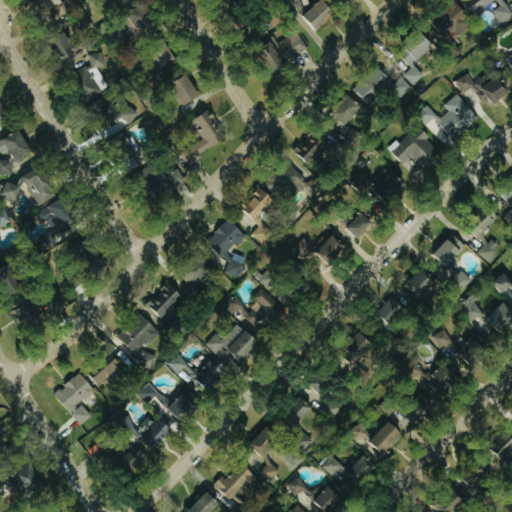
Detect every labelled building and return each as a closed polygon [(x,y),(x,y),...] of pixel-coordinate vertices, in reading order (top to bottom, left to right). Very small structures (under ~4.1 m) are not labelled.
[(78,6),(73,0),(66,0),(63,3),(60,0),(48,0),(47,2),(59,20),(78,6)] [(320,30),(337,12),(324,0),(322,0),(306,17),(320,30)] [(441,20),(458,39),(475,23),(459,4),(441,20)] [(130,13),(142,37),(159,29),(147,5),(130,13)] [(309,48),(298,31),(278,43),(277,43),(262,52),(275,74),(289,66),(286,62),(309,48)] [(53,37),(63,63),(78,58),(68,32),(53,37)] [(403,45),(410,53),(404,59),(412,68),(405,75),(414,85),(425,75),(416,65),(436,46),(424,34),(417,41),(412,36),(403,45)] [(78,69),(82,96),(107,93),(103,67),(107,67),(105,53),(90,55),(92,67),(78,69)] [(356,90),(373,107),(390,89),(406,105),(418,93),(402,77),(396,84),(379,67),(356,90)] [(464,93),(474,87),(483,103),(492,98),(495,102),(511,93),(502,76),(491,82),(487,75),(475,82),(470,73),(457,81),(464,93)] [(452,139),(480,119),(461,93),(445,104),(451,112),(441,119),(430,105),(418,114),(426,126),(437,118),(452,139)] [(122,111),(105,95),(91,109),(107,125),(111,121),(122,132),(139,114),(129,104),(122,111)] [(0,129),(10,127),(1,96),(0,96),(0,129)] [(345,126),(364,109),(352,96),(333,113),(345,126)] [(183,152),(189,162),(229,139),(212,110),(193,121),(204,140),(183,152)] [(412,155),(425,167),(442,150),(419,126),(394,151),(405,162),(412,155)] [(13,164),(35,151),(22,129),(0,142),(0,150),(4,157),(0,159),(0,165),(6,175),(16,169),(13,164)] [(307,163),(329,144),(316,130),(294,149),(307,163)] [(156,195),(180,182),(182,187),(187,184),(178,166),(164,174),(157,161),(143,169),(156,195)] [(257,190),(242,219),(247,227),(251,224),(259,228),(274,201),(284,193),(293,198),(302,191),(313,197),(326,187),(321,180),(316,178),(308,183),(295,165),(290,163),(274,174),(271,180),(257,190)] [(60,195),(44,166),(0,189),(7,202),(30,189),(39,206),(60,195)] [(391,205),(408,186),(393,173),(376,192),(391,205)] [(73,235),(69,228),(82,220),(67,196),(41,212),(60,243),(73,235)] [(342,222),(360,239),(378,220),(366,209),(357,219),(350,213),(342,222)] [(0,226),(12,222),(7,210),(0,212),(0,226)] [(498,219),(487,210),(477,223),(488,231),(498,219)] [(225,256),(246,236),(230,219),(209,239),(225,256)] [(315,270),(344,244),(332,232),(315,248),(305,237),(294,247),(315,270)] [(437,253),(451,266),(469,247),(455,234),(437,253)] [(492,263),(503,247),(491,239),(480,254),(492,263)] [(184,278),(195,290),(216,272),(205,259),(184,278)] [(258,279),(270,289),(279,278),(267,268),(258,279)] [(406,284),(418,298),(437,282),(425,268),(406,284)] [(473,280),(462,270),(456,277),(466,287),(473,280)] [(499,279),(511,296),(511,279),(507,272),(499,279)] [(162,319),(184,295),(169,281),(147,305),(162,319)] [(283,308),(261,289),(254,297),(259,301),(245,317),(262,332),(283,308)] [(378,311),(391,325),(411,307),(398,293),(378,311)] [(475,295),(460,304),(471,322),(486,313),(475,295)] [(14,311),(20,329),(43,321),(35,297),(18,303),(20,308),(14,311)] [(63,308),(61,298),(48,301),(51,311),(63,308)] [(488,320),(502,333),(511,322),(511,308),(505,302),(488,320)] [(162,332),(142,313),(120,337),(137,353),(147,341),(150,344),(162,332)] [(206,344),(217,355),(227,344),(243,360),(260,342),(239,322),(223,339),(217,333),(206,344)] [(433,336),(440,348),(452,341),(445,330),(433,336)] [(348,346),(362,361),(378,347),(364,332),(348,346)] [(486,353),(479,338),(461,347),(469,362),(486,353)] [(152,369),(157,355),(144,351),(139,365),(152,369)] [(110,389),(126,365),(110,354),(94,378),(110,389)] [(189,366),(180,354),(169,363),(178,374),(189,366)] [(197,380),(214,391),(229,367),(212,356),(197,380)] [(427,380),(442,396),(460,379),(445,363),(427,380)] [(311,383),(323,395),(334,384),(322,372),(311,383)] [(57,398),(86,423),(93,414),(82,405),(97,388),(79,373),(57,398)] [(155,397),(165,405),(169,400),(149,384),(140,395),(151,403),(155,397)] [(171,408),(186,422),(200,406),(185,393),(171,408)] [(302,425),(313,404),(298,396),(288,418),(302,425)] [(342,405),(329,400),(324,411),(337,416),(342,405)] [(151,417),(135,431),(153,451),(175,431),(163,416),(156,423),(151,417)] [(372,440),(386,454),(405,434),(391,420),(372,440)] [(359,445),(371,437),(362,423),(350,430),(359,445)] [(280,474),(267,453),(282,444),(272,428),(253,440),(269,465),(261,470),(268,481),(280,474)] [(511,454),(511,434),(510,432),(495,442),(505,459),(511,454)] [(0,437),(0,457),(12,450),(3,436),(0,437)] [(124,471),(145,467),(142,448),(120,452),(124,471)] [(323,468),(335,476),(338,472),(361,489),(378,465),(365,456),(359,465),(354,461),(349,468),(332,456),(323,468)] [(26,500),(48,489),(37,463),(14,474),(26,500)] [(256,474),(243,463),(228,480),(223,476),(216,484),(234,500),(256,474)] [(295,496),(305,490),(313,504),(320,500),(327,511),(344,502),(334,485),(323,491),(320,486),(311,492),(302,476),(288,484),(295,496)] [(189,511),(190,511),(216,511),(224,505),(211,491),(189,511)]
